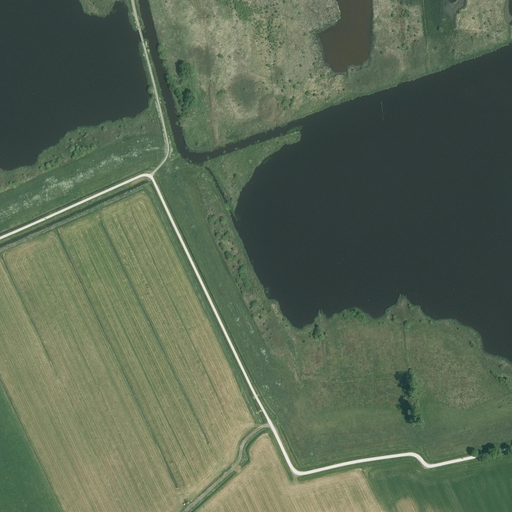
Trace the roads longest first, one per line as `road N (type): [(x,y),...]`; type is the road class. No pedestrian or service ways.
road 1 (track): [(511,434),(435,451),(408,439),(303,457),(148,150),(0,209)]
road 2 (track): [(270,424),(244,440),(236,464),(184,511)]
